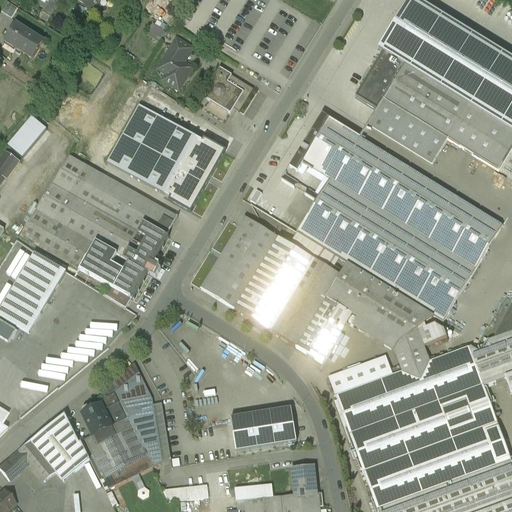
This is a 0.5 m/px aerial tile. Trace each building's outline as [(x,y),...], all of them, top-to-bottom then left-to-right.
[(72,0),(72,1),(92,13),(100,1),(99,0),(98,0),(72,0)] [(383,54),(404,67),(511,132),(511,59),(415,0),(409,0),(379,51),(383,54)] [(49,1),(41,13),(50,19),(58,6),(53,2),(52,3),(49,1)] [(17,10),(8,4),(1,14),(11,20),(17,10)] [(148,33),(160,42),(167,33),(155,24),(148,33)] [(43,45),(16,27),(5,43),(16,51),(15,52),(21,55),(22,54),(32,61),(43,45)] [(188,49),(176,41),(159,68),(168,74),(162,82),(178,92),(192,71),(179,63),(188,49)] [(404,67),(383,54),(356,99),(377,111),(383,102),(404,67)] [(511,150),(511,132),(404,67),(383,102),(447,141),(498,173),(511,150)] [(248,88),(220,70),(203,98),(230,115),(234,108),(240,112),(253,91),(248,88)] [(447,141),(383,102),(377,111),(368,126),(432,166),(447,141)] [(307,107),(302,104),(299,109),(304,112),(307,107)] [(140,108),(108,164),(171,200),(169,202),(191,215),(226,153),(204,140),(202,143),(140,108)] [(502,227),(360,139),(322,116),(290,169),(297,173),(303,165),(330,181),(297,235),(433,319),(443,324),(502,227)] [(8,147),(23,159),(47,131),(32,119),(8,147)] [(6,154),(0,162),(0,176),(5,180),(7,181),(19,163),(6,154)] [(69,158),(20,237),(37,246),(85,167),(69,158)] [(177,219),(85,167),(37,246),(36,247),(78,271),(105,286),(109,288),(144,225),(166,238),(177,219)] [(245,219),(204,286),(209,289),(206,294),(268,332),(312,261),(289,246),(245,219)] [(144,225),(109,288),(131,300),(147,273),(148,274),(147,275),(150,276),(150,277),(156,280),(161,271),(159,270),(159,269),(158,268),(159,266),(156,264),(154,268),(151,266),(166,238),(144,225)] [(433,319),(297,235),(289,246),(312,261),(340,278),(326,301),(388,339),(383,347),(393,353),(395,354),(402,374),(401,374),(393,377),(335,398),(377,511),(511,511),(511,463),(484,388),(505,380),(511,398),(511,333),(495,340),(489,342),(485,351),(478,353),(471,349),(429,364),(424,349),(447,340),(444,332),(434,326),(426,329),(424,325),(433,319)] [(66,274),(34,255),(3,305),(35,325),(66,274)] [(340,278),(312,261),(268,332),(296,350),(315,318),(326,301),(340,278)] [(101,295),(104,290),(104,289),(105,286),(78,271),(74,279),(81,283),(101,295)] [(109,288),(105,286),(104,289),(104,290),(107,291),(104,297),(126,310),(131,300),(109,288)] [(511,304),(494,337),(495,340),(511,333),(511,304)] [(35,325),(3,305),(0,311),(0,317),(29,335),(35,325)] [(315,318),(296,350),(322,366),(341,334),(315,318)] [(135,365),(105,389),(107,392),(98,399),(101,406),(112,428),(128,419),(115,394),(139,374),(135,365)] [(399,368),(391,371),(393,377),(401,374),(399,368)] [(139,374),(115,394),(128,419),(152,469),(171,459),(162,405),(154,407),(153,401),(139,374)] [(101,406),(91,411),(90,408),(87,407),(83,409),(82,412),(83,415),(94,437),(112,428),(101,406)] [(291,410),(232,420),(237,452),(296,443),(291,410)] [(65,415),(31,443),(56,474),(64,483),(90,461),(81,443),(79,445),(65,415)] [(112,428),(94,437),(81,443),(90,461),(100,482),(103,481),(108,491),(152,469),(128,419),(112,428)] [(56,474),(31,443),(19,452),(30,466),(45,483),(56,474)] [(19,452),(0,468),(0,471),(9,483),(30,466),(19,452)] [(313,470),(292,472),(295,498),(295,499),(316,497),(315,496),(313,470)] [(207,487),(163,492),(169,505),(209,500),(207,487)] [(2,493),(0,495),(0,511),(7,511),(14,507),(2,493)] [(295,498),(244,503),(245,511),(320,511),(320,509),(321,509),(321,508),(319,508),(318,497),(320,497),(320,496),(319,496),(318,496),(315,496),(316,497),(295,499),(295,498)]
